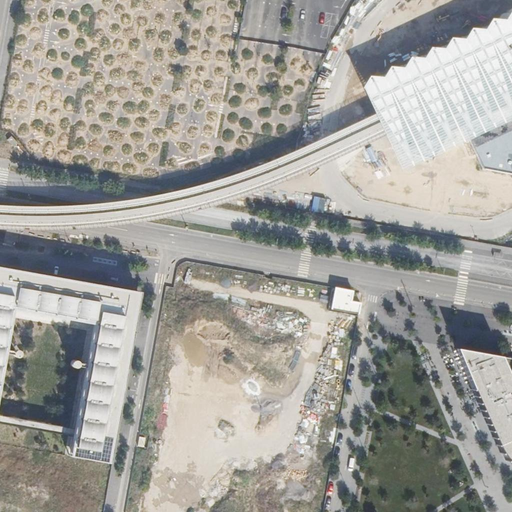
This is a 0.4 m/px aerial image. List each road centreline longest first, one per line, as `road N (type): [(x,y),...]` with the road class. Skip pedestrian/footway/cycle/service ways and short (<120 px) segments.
road 1 (residential): [(167,235),(116,511)]
road 2 (residential): [(375,273),(333,511)]
road 3 (tertiary): [(375,273),(167,235)]
road 4 (tertiary): [(167,235),(0,206)]
road 5 (tertiary): [(511,297),(375,273)]
